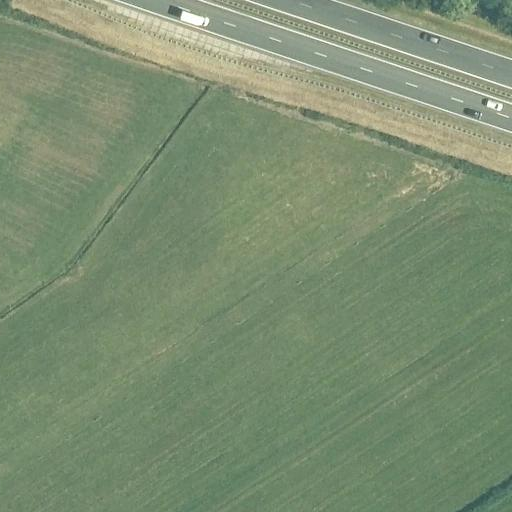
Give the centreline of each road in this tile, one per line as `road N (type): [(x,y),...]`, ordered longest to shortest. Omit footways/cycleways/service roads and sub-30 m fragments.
road 1 (trunk): [(161,0),(511,117)]
road 2 (trunk): [(511,73),(293,0)]
